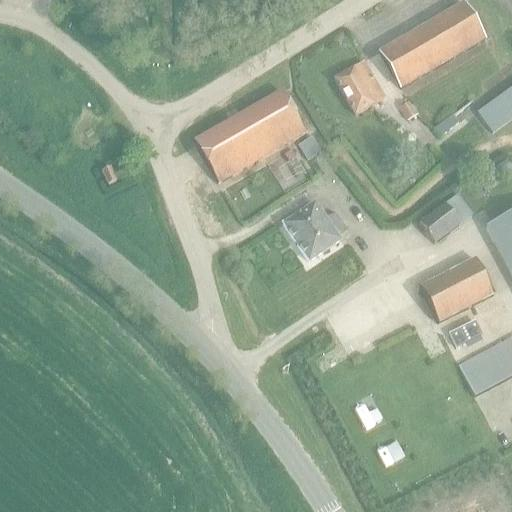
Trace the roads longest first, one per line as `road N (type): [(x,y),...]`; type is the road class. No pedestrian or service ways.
road 1 (unclassified): [(375,0),(152,130)]
road 2 (tertiary): [(200,342),(0,185)]
road 3 (unclassified): [(200,342),(207,332),(204,278),(152,130)]
road 4 (tertiary): [(327,511),(234,375),(200,342)]
road 5 (unclassified): [(152,130),(70,45),(31,21),(0,15)]
road 6 (track): [(329,183),(236,242),(195,252)]
